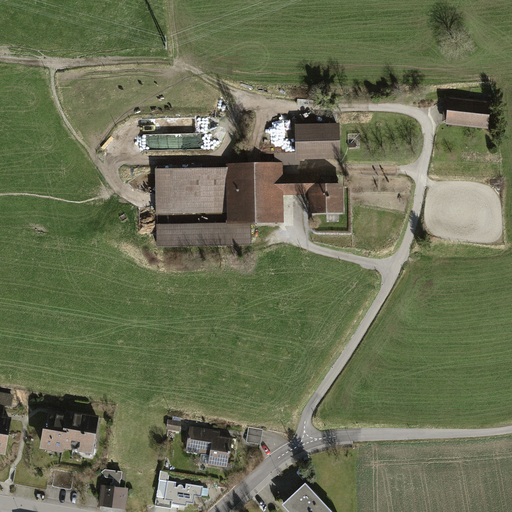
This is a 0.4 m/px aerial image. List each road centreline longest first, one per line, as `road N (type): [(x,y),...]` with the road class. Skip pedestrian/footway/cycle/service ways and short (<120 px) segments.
road 1 (residential): [(222,511),(302,446),(489,435)]
road 2 (track): [(234,96),(177,66),(146,61),(53,69),(0,63)]
